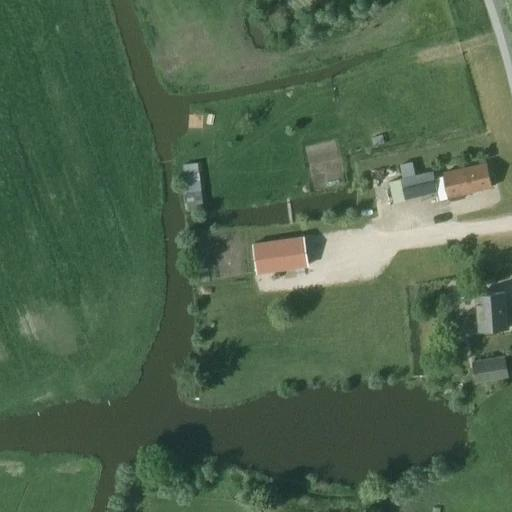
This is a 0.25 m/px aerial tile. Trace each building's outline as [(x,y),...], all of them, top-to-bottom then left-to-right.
[(406,200),(438,193),(440,201),(449,199),(449,202),(465,198),(464,194),(491,188),(486,163),(443,173),(443,176),(435,178),(433,172),(401,179),(406,200)] [(398,177),(397,167),(385,169),(387,179),(398,177)] [(417,227),(420,246),(434,244),(431,225),(417,227)] [(309,237),(273,242),(276,264),(312,258),(309,237)] [(475,295),(459,297),(461,314),(476,313),(478,332),(509,329),(505,292),(475,295)] [(473,362),(476,383),(508,378),(505,357),(473,362)]
